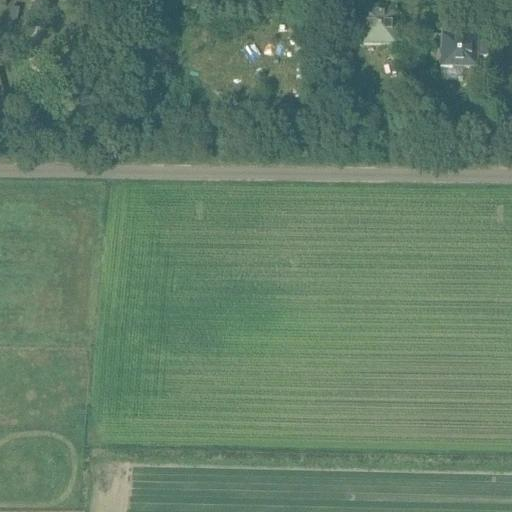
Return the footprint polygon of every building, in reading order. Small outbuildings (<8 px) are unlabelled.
[(12,9),(9,21),(17,22),(20,10),(12,9)] [(89,9),(89,17),(101,17),(101,9),(89,9)] [(363,9),(362,46),(396,47),(397,9),(363,9)] [(441,51),(440,69),(453,69),(464,69),(478,70),(479,36),(441,34),(441,51)] [(80,54),(63,58),(75,113),(92,109),(80,54)] [(0,79),(0,121),(10,118),(0,79)] [(62,82),(54,84),(56,96),(65,94),(62,82)] [(510,84),(499,85),(500,97),(507,96),(507,102),(511,101),(510,84)] [(480,106),(480,120),(492,120),(492,106),(480,106)]
